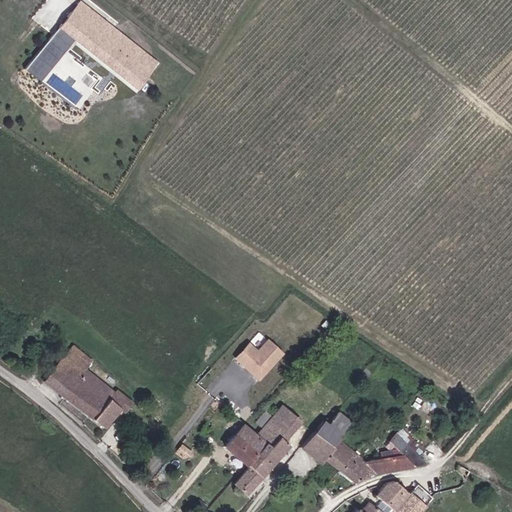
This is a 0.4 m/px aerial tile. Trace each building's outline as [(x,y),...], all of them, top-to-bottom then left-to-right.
[(144,71),(152,60),(79,1),(58,27),(136,89),(148,74),(144,71)] [(144,71),(148,74),(157,64),(152,60),(144,71)] [(159,101),(164,104),(168,98),(163,95),(159,101)] [(258,379),(284,351),(266,335),(256,347),(247,339),(232,355),(258,379)] [(122,407),(127,410),(132,403),(116,390),(113,393),(86,371),(93,362),(73,346),(44,382),(104,428),(122,407)] [(369,365),(365,369),(370,373),(374,368),(369,365)] [(370,373),(365,369),(359,377),(364,380),(370,373)] [(272,418),(265,425),(284,441),(300,422),(289,412),(282,406),(272,418)] [(289,412),(300,422),(302,420),(291,409),(289,412)] [(250,429),(257,435),(265,425),(272,418),(265,412),(255,423),(250,429)] [(327,424),(341,435),(351,423),(337,412),(330,421),(327,424)] [(324,460),(339,471),(354,453),(337,440),(341,435),(327,424),(330,421),(327,418),(325,422),(323,420),(300,448),(322,464),(324,460)] [(246,426),(250,429),(255,423),(252,420),(246,426)] [(244,424),(236,434),(224,447),(246,466),(266,443),(257,435),(250,429),(246,426),(244,424)] [(284,441),(265,425),(257,435),(266,443),(246,466),(248,468),(233,485),(245,495),(288,445),(284,441)] [(339,471),(354,483),(373,473),(413,467),(424,464),(413,452),(418,447),(407,436),(402,441),(395,434),(388,441),(401,455),(367,462),(355,451),(354,453),(339,471)] [(394,481),(387,482),(374,495),(383,503),(393,511),(408,494),(394,481)] [(408,494),(393,511),(419,511),(431,498),(417,485),(408,494)] [(393,511),(383,503),(378,510),(368,502),(360,511),(359,511),(357,510),(354,511),(393,511)]
